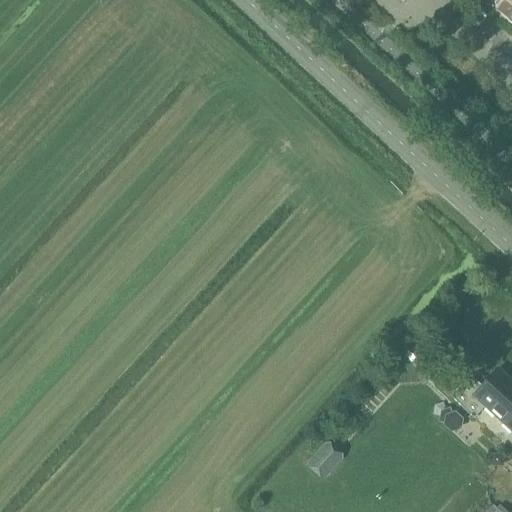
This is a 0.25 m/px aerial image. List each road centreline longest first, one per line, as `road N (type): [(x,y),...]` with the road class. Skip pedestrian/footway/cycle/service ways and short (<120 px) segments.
road 1 (tertiary): [(511,247),(246,0)]
road 2 (track): [(274,131),(378,232),(282,339)]
road 3 (residential): [(414,19),(511,105)]
